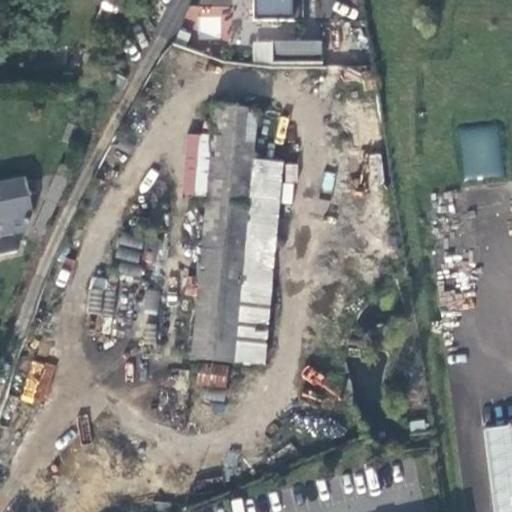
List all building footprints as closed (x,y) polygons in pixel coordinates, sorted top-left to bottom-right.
[(253,0),(253,22),(305,22),(304,0),(253,0)] [(226,37),(227,8),(196,7),(195,36),(226,37)] [(272,41),(272,64),(322,63),(322,41),(272,41)] [(192,359),(232,362),(250,161),(255,113),(215,109),(192,359)] [(459,128),(461,178),(500,177),(498,127),(459,128)] [(280,164),(250,161),(232,362),(262,365),(280,164)] [(56,203),(74,162),(59,165),(44,198),(56,203)] [(295,164),(284,164),(282,203),(293,203),(295,164)] [(0,256),(17,253),(13,234),(26,232),(33,213),(26,180),(0,184),(0,256)] [(33,230),(41,233),(42,234),(56,204),(46,200),(33,230)] [(37,243),(41,233),(33,230),(28,239),(37,243)] [(226,389),(228,367),(197,364),(195,386),(226,389)] [(511,511),(511,426),(484,430),(494,511),(511,511)]
